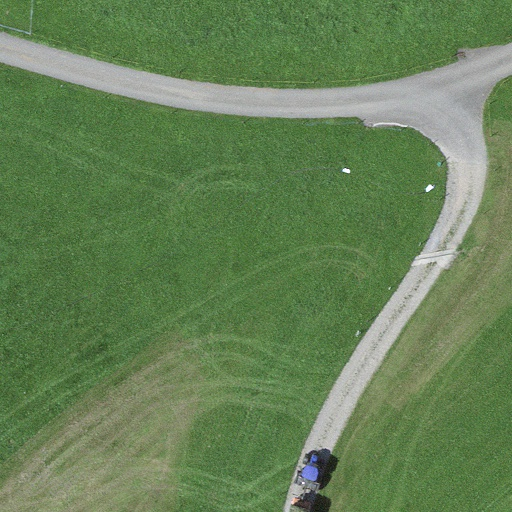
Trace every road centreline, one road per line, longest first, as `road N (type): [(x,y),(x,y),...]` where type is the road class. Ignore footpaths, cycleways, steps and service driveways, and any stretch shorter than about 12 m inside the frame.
road 1 (unclassified): [(511,56),(455,83),(306,101),(112,80),(0,47)]
road 2 (track): [(455,83),(459,171),(438,246),(301,482),(295,511)]
